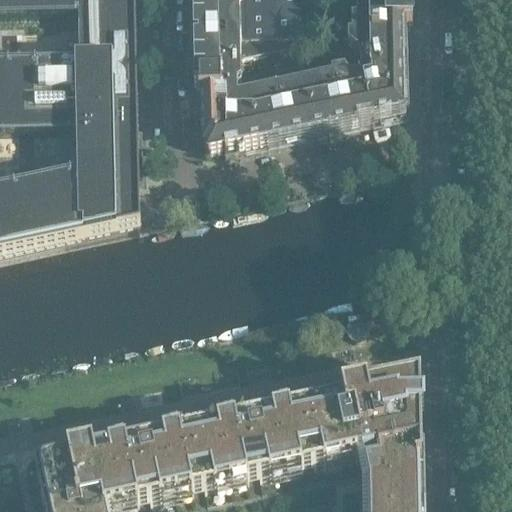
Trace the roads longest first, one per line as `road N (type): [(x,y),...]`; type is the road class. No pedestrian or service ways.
road 1 (residential): [(167,0),(172,160),(182,182),(205,188),(407,147),(459,180)]
road 2 (secondary): [(459,180),(465,511)]
road 3 (secondary): [(457,0),(459,180)]
